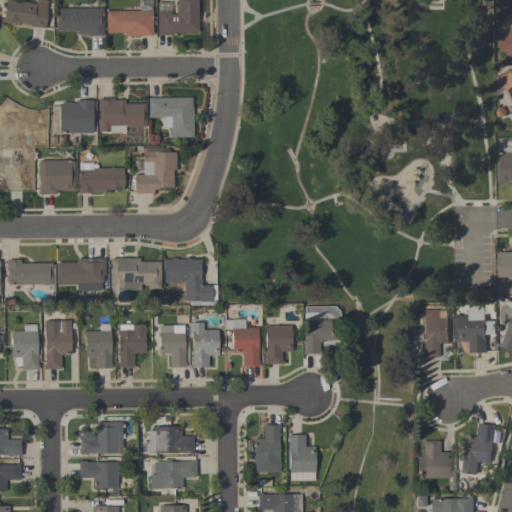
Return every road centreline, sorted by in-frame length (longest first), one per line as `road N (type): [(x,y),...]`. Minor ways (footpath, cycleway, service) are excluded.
road 1 (residential): [(0,407),(310,396)]
road 2 (residential): [(186,225),(226,106),(227,0)]
road 3 (residential): [(0,227),(186,225)]
road 4 (residential): [(43,70),(228,70)]
